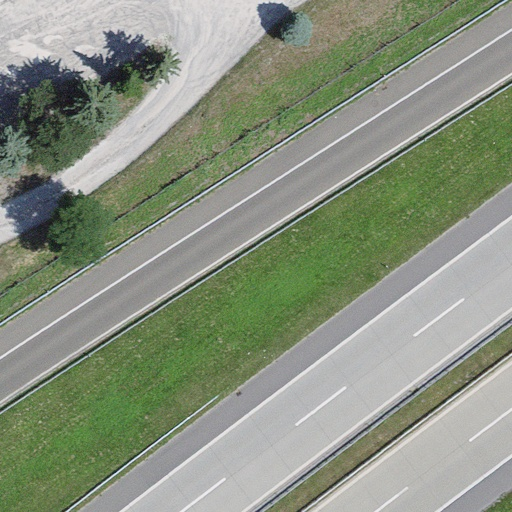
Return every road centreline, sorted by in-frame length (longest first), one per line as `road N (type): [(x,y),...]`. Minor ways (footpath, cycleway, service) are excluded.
road 1 (motorway): [(511,44),(0,377)]
road 2 (motorway): [(511,272),(191,511)]
road 3 (motorway): [(378,511),(511,413)]
